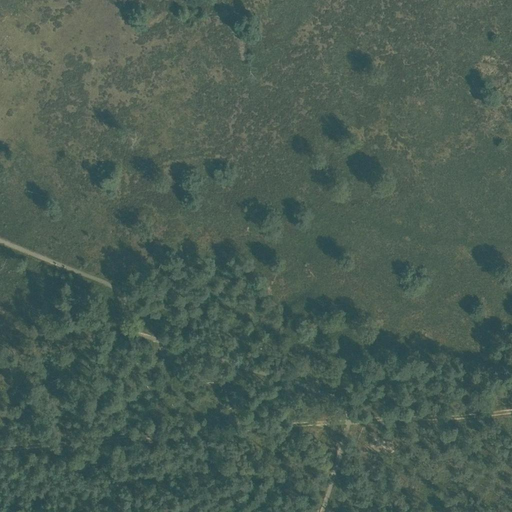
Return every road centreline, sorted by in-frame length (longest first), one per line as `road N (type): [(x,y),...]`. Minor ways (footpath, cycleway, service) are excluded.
road 1 (track): [(0,446),(511,408)]
road 2 (track): [(327,393),(335,421),(307,511)]
